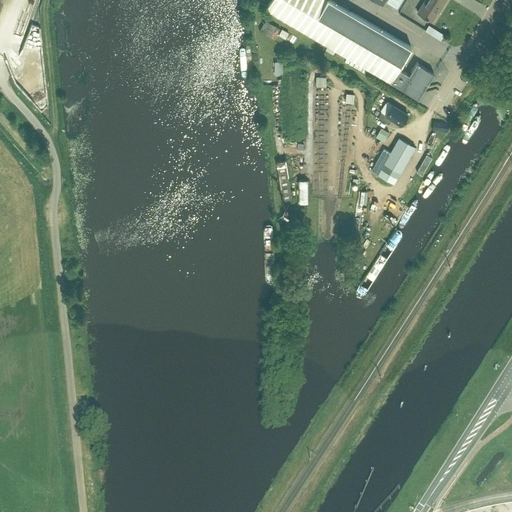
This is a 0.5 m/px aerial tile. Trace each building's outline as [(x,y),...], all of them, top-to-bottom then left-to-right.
[(268,0),(263,9),(399,88),(416,98),(432,73),(415,62),(407,75),(398,69),(401,65),(400,65),(410,47),(329,0),(268,0)] [(423,0),(416,12),(430,21),(438,8),(439,9),(444,0),(423,0)] [(32,23),(23,57),(39,61),(48,27),(32,23)] [(442,40),(446,34),(431,24),(427,30),(442,40)] [(288,38),(291,32),(283,29),(281,35),(288,38)] [(327,85),(328,77),(319,76),(318,84),(327,85)] [(348,93),(347,100),(356,101),(357,93),(348,93)] [(407,115),(392,105),(386,115),(381,112),(378,118),(388,125),(392,119),(401,125),(407,115)] [(448,123),(433,121),(432,129),(447,130),(448,123)] [(388,131),(381,126),(376,135),(383,139),(388,131)] [(415,147),(399,138),(379,174),(395,183),(415,147)] [(367,168),(378,173),(380,166),(369,162),(367,168)] [(301,202),(309,202),(309,179),(301,179),(301,202)]
